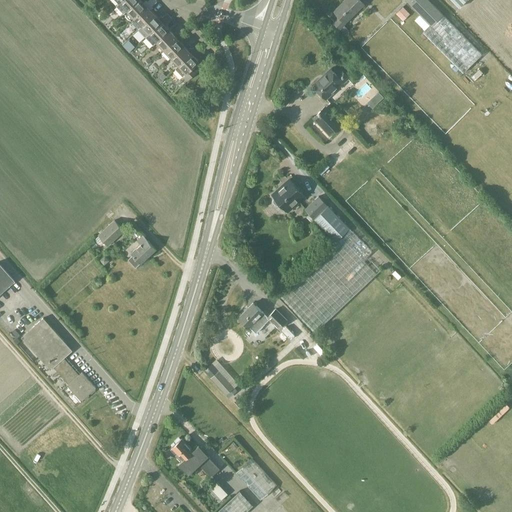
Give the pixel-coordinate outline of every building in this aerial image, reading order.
[(116,6),(123,14),(137,0),(121,0),(119,2),(116,6)] [(131,21),(149,4),(147,2),(146,0),(144,2),(141,0),(137,0),(123,14),(124,13),(125,14),(125,15),(127,18),(129,18),(131,21)] [(364,4),(360,0),(345,0),(334,11),(340,17),(335,22),(340,28),(364,4)] [(483,53),(429,0),(406,0),(430,24),(423,31),(464,72),(483,53)] [(139,29),(142,26),(154,14),(150,9),(152,8),(152,7),(151,6),(149,4),(131,21),(134,23),(133,25),(136,27),(138,27),(138,28),(139,29)] [(402,7),(396,13),(401,18),(407,12),(402,7)] [(154,14),(142,26),(139,29),(138,28),(138,29),(145,37),(149,34),(162,22),(164,20),(162,17),(161,17),(159,18),(154,14)] [(156,41),(156,42),(169,30),(162,22),(149,34),(145,37),(153,45),(156,41)] [(156,42),(164,49),(177,37),(169,30),(156,42)] [(164,49),(171,57),(184,45),(180,41),(182,39),(181,38),(183,35),(179,31),(176,33),(179,36),(177,37),(164,49)] [(171,57),(178,65),(193,51),(196,54),(198,51),(194,47),(192,49),(189,48),(188,50),(184,45),(171,57)] [(197,55),(196,54),(193,51),(175,68),(187,81),(198,70),(194,66),(199,61),(195,57),(197,55)] [(348,77),(341,70),(337,74),(330,68),(313,85),(327,99),(348,77)] [(326,106),(314,117),(331,135),(342,124),(326,106)] [(280,203),(285,209),(303,194),(291,181),(274,196),(275,198),(274,200),(274,202),(276,205),(278,205),(280,203)] [(336,241),(280,294),(316,332),(376,274),(363,260),(372,251),(349,227),(349,228),(318,196),(304,210),(305,210),(336,241)] [(98,235),(108,245),(124,230),(114,220),(98,235)] [(143,235),(137,240),(140,244),(131,253),(133,255),(128,259),(135,267),(140,263),(156,249),(143,235)] [(0,292),(14,280),(14,281),(14,280),(0,264),(0,292)] [(253,303),(239,318),(250,327),(257,333),(270,319),(279,328),(287,319),(276,308),(268,316),(253,303)] [(35,326),(22,337),(51,370),(54,367),(69,384),(67,385),(75,394),(76,395),(81,401),(96,388),(82,372),(81,373),(76,377),(62,360),(72,351),(73,350),(44,318),(43,318),(35,326)] [(284,341),(291,334),(286,329),(280,335),(280,338),(284,341)] [(212,362),(204,369),(207,373),(226,394),(234,387),(219,371),(212,362)] [(199,463),(211,476),(220,468),(207,455),(208,454),(199,445),(193,450),(182,437),(180,438),(179,438),(177,440),(177,441),(172,446),(178,452),(176,454),(182,460),(180,462),(188,472),(199,463)] [(244,511),(253,504),(240,490),(215,511),(244,511)]
